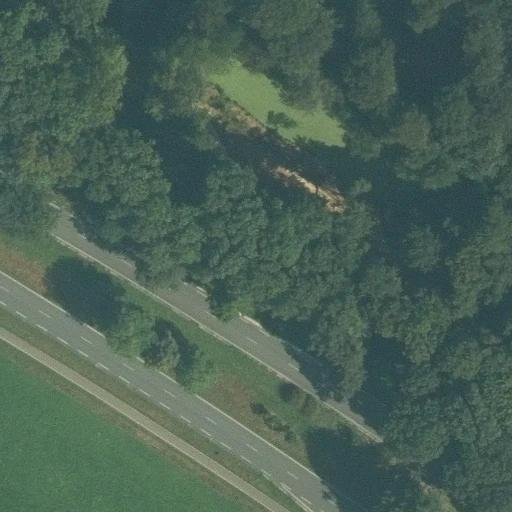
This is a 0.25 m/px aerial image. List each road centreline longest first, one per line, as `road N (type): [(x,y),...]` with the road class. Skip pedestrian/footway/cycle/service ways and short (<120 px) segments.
road 1 (primary): [(502,511),(293,367),(0,191)]
road 2 (track): [(511,363),(467,339),(380,325),(226,161),(201,105)]
road 3 (primary): [(0,287),(343,511)]
road 4 (track): [(511,282),(403,257),(201,105)]
road 5 (track): [(511,172),(262,0)]
road 6 (track): [(201,105),(175,92),(104,84),(49,23),(12,0)]
